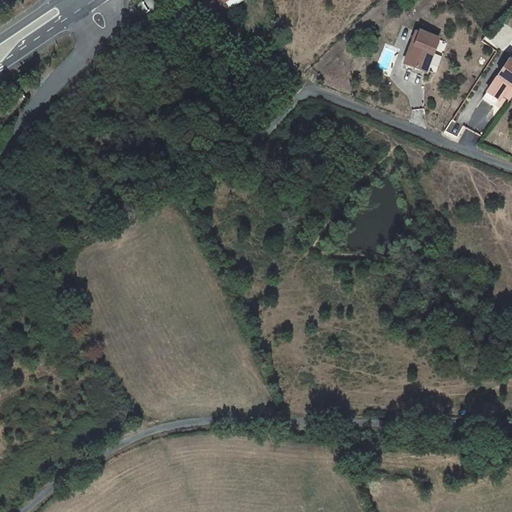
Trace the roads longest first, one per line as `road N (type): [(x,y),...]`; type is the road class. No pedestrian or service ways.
road 1 (unclassified): [(23,511),(108,449),(194,423),(511,428)]
road 2 (unclassified): [(511,170),(308,90),(250,140),(237,138),(124,25),(116,28)]
road 3 (unclassified): [(0,178),(40,104),(93,49)]
